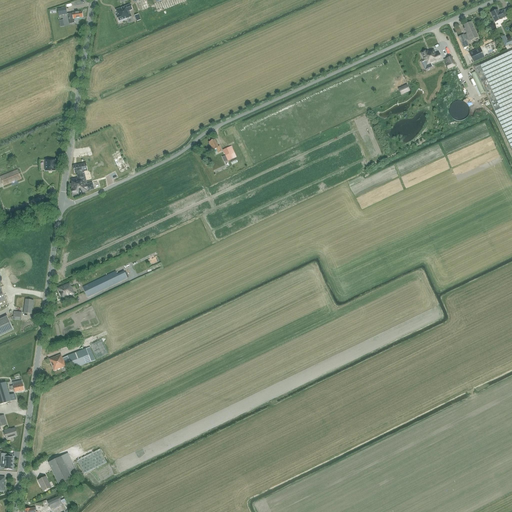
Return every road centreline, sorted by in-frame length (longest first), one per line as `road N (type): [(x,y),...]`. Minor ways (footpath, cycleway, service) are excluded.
road 1 (unclassified): [(62,208),(167,160),(206,132),(495,0)]
road 2 (tertiary): [(16,511),(62,208)]
road 3 (tertiary): [(62,208),(93,0)]
